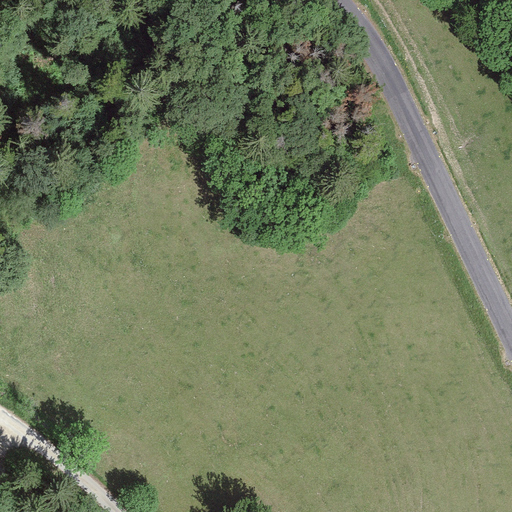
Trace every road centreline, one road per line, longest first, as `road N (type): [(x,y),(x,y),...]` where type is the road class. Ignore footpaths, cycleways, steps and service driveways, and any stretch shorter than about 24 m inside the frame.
road 1 (tertiary): [(511,333),(386,69),(335,0)]
road 2 (unclassified): [(0,415),(116,511)]
